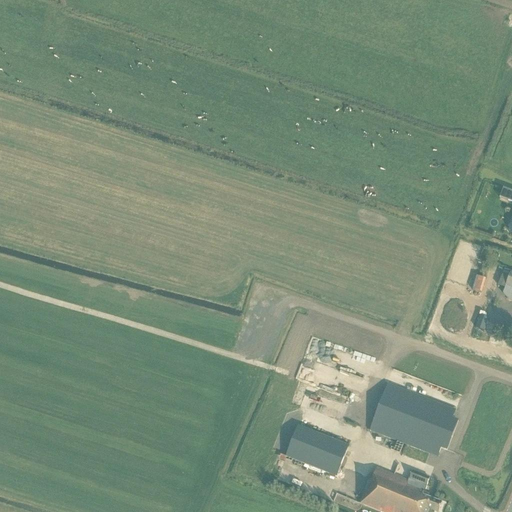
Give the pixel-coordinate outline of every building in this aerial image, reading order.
[(511,191),(504,188),(500,198),(511,201),(511,191)] [(495,228),(483,224),(480,231),(492,235),(495,228)] [(511,272),(506,270),(499,286),(505,288),(506,286),(511,288),(508,297),(511,298),(511,272)] [(488,319),(480,316),(476,327),(484,330),(488,319)] [(500,328),(489,325),(487,334),(497,337),(500,328)] [(438,456),(455,410),(388,384),(370,430),(438,456)] [(298,427),(286,457),(336,477),(348,446),(298,427)] [(439,511),(442,504),(428,498),(429,495),(406,486),(408,481),(377,469),(372,481),(370,480),(361,504),(381,511),(439,511)] [(427,487),(431,478),(413,471),(410,480),(427,487)]
